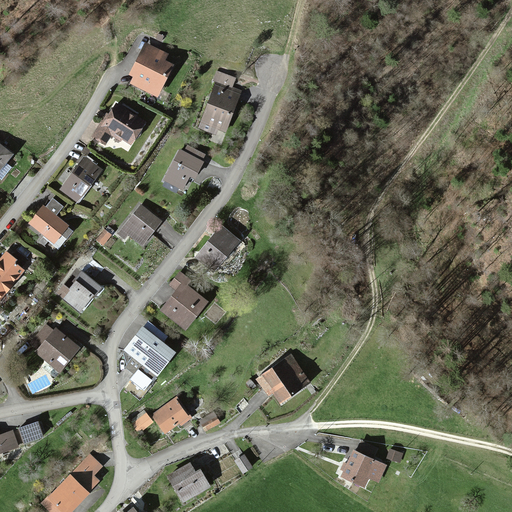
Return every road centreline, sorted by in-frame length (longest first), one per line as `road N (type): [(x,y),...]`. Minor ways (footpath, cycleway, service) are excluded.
road 1 (track): [(297,426),(368,330),(373,208),(511,12)]
road 2 (residential): [(109,396),(111,337),(211,208),(279,68)]
road 3 (track): [(511,452),(381,422),(297,426)]
road 4 (residential): [(0,232),(111,76)]
road 5 (residential): [(297,426),(248,429),(174,452),(125,485)]
